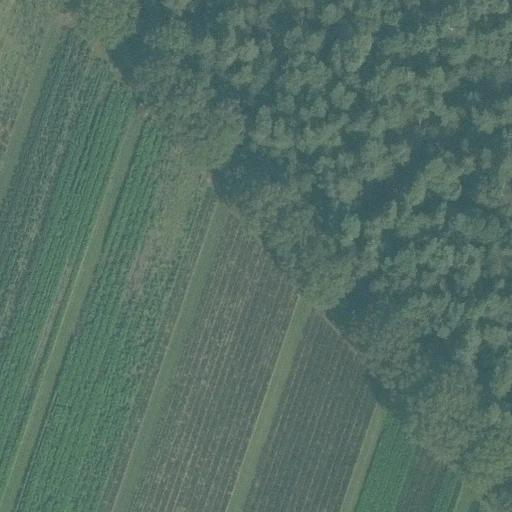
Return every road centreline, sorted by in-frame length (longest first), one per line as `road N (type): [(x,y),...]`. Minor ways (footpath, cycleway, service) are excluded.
road 1 (track): [(323,251),(101,0)]
road 2 (track): [(511,478),(323,251)]
